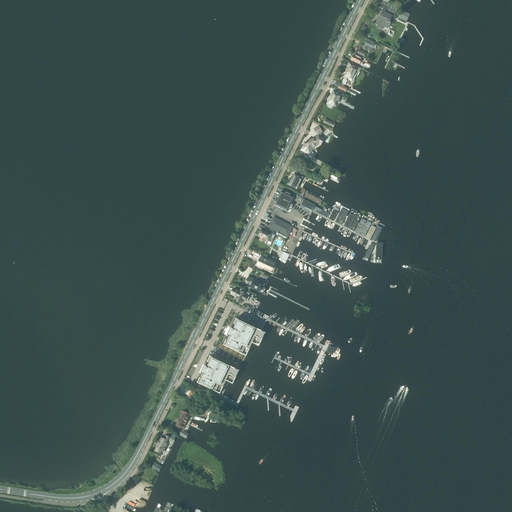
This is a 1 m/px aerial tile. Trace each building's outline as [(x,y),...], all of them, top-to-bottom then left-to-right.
[(393,18),(397,9),(388,4),(381,1),(378,7),(385,10),(380,19),(379,18),(376,24),(380,26),(379,28),(382,29),(383,26),(388,28),(390,23),(389,22),(391,17),(393,18)] [(402,11),(399,17),(407,21),(409,17),(410,15),(402,11)] [(367,39),(364,46),(373,50),(375,43),(367,39)] [(353,56),(351,60),(359,64),(361,60),(360,59),(361,57),(357,54),(356,57),(353,56)] [(345,76),(343,79),(346,80),(348,77),(352,79),(356,71),(357,72),(359,73),(359,72),(360,70),(361,69),(360,68),(350,63),(347,68),(348,68),(346,71),(348,72),(347,74),(346,76),(345,76)] [(339,98),(341,95),(334,92),(328,103),(329,103),(328,106),(328,107),(331,109),(332,108),(334,106),(338,98),(339,98)] [(334,127),(335,123),(326,119),(324,122),(334,127)] [(325,136),(319,126),(314,130),(317,135),(318,135),(319,136),(312,140),(311,139),(304,143),(301,150),(310,155),(311,153),(315,151),(314,149),(321,145),(325,136)] [(291,178),(288,185),(297,189),(302,179),(300,178),(303,173),(296,170),(295,171),(294,175),(293,175),(291,178)] [(276,199),(273,206),(287,212),(288,209),(290,210),(293,206),(291,205),(294,198),(280,191),(276,199)] [(322,201),(307,194),(305,198),(320,206),(322,201)] [(312,210),(315,205),(304,200),(302,205),(312,210)] [(329,214),(315,207),(313,212),(327,219),(329,214)] [(338,212),(333,210),(329,219),(334,221),(338,212)] [(348,213),(342,210),(335,223),(342,226),(348,213)] [(353,216),(349,214),(343,226),(348,229),(354,216),(353,216)] [(356,216),(349,229),(353,231),(360,218),(356,216)] [(273,217),(268,227),(288,237),(293,227),(273,217)] [(365,220),(361,218),(354,231),(363,236),(370,222),(366,220),(364,225),(363,224),(365,220)] [(374,227),(370,225),(364,237),(368,239),(374,227)] [(380,228),(375,226),(369,239),(373,241),(380,228)] [(272,233),(264,228),(263,231),(261,230),(259,235),(261,236),(261,237),(260,240),(267,244),(268,241),(271,235),(272,233)] [(373,246),(370,244),(363,258),(367,260),(373,246)] [(264,268),(265,269),(273,273),(276,265),(269,262),(271,259),(263,256),(262,259),(262,258),(258,265),(256,264),(254,268),(257,270),(259,265),(264,268)] [(262,290),(263,288),(262,286),(264,281),(250,275),(248,279),(253,281),(251,286),(260,291),(260,289),(262,290)] [(234,289),(231,294),(236,297),(235,300),(241,304),(244,300),(247,301),(249,297),(248,297),(249,294),(241,289),(240,291),(239,292),(234,289)] [(200,378),(197,383),(216,392),(223,395),(229,382),(233,384),(239,371),(243,364),(246,356),(253,343),(259,347),(266,333),(262,331),(256,328),(236,319),(234,324),(237,326),(235,330),(231,328),(230,331),(231,331),(230,333),(229,333),(227,335),(231,337),(229,342),(226,340),(224,345),(221,350),(228,354),(226,358),(219,355),(217,360),(210,357),(208,362),(211,363),(209,368),(204,366),(203,368),(204,369),(203,371),(202,371),(201,373),(205,375),(203,379),(200,378)] [(198,392),(193,389),(190,394),(188,397),(194,400),(195,397),(198,392)] [(183,428),(189,415),(183,412),(177,425),(183,428)] [(186,438),(188,433),(182,429),(179,434),(186,438)] [(156,448),(155,450),(157,451),(157,452),(155,454),(160,457),(162,453),(162,454),(165,448),(168,441),(169,442),(170,439),(173,440),(176,436),(173,435),(172,434),(170,438),(165,435),(165,436),(164,438),(163,439),(161,438),(159,442),(160,442),(157,447),(156,448)] [(159,472),(162,467),(155,462),(152,468),(159,472)]
